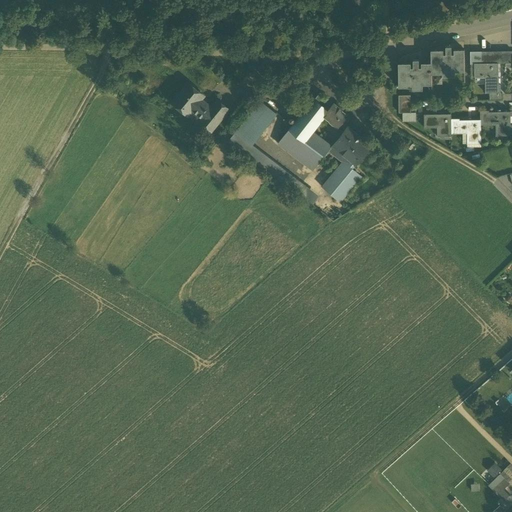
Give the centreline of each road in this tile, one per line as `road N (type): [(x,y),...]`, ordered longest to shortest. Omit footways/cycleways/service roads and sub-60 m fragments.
road 1 (track): [(0,47),(339,56),(394,46)]
road 2 (track): [(0,250),(115,51)]
road 3 (track): [(496,182),(367,108)]
road 4 (residential): [(394,46),(511,19)]
